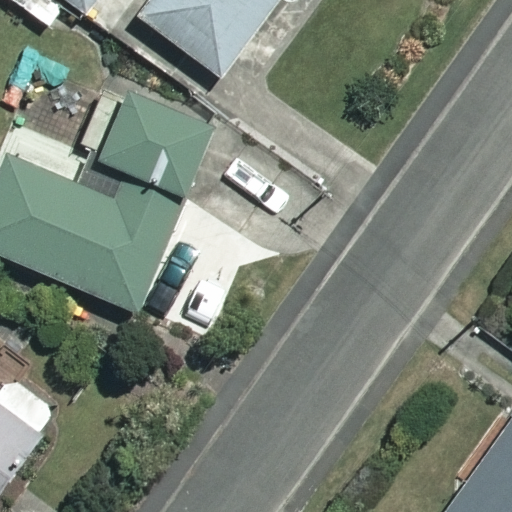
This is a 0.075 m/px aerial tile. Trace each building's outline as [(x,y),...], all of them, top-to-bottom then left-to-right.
[(109,0),(66,0),(96,20),(109,0)] [(165,0),(145,27),(225,86),(288,0),(165,0)] [(13,166),(0,197),(0,262),(143,322),(220,145),(137,110),(97,202),(13,166)] [(0,411),(0,511),(1,511),(68,423),(19,386),(0,411)] [(511,511),(511,435),(459,511),(511,511)]
